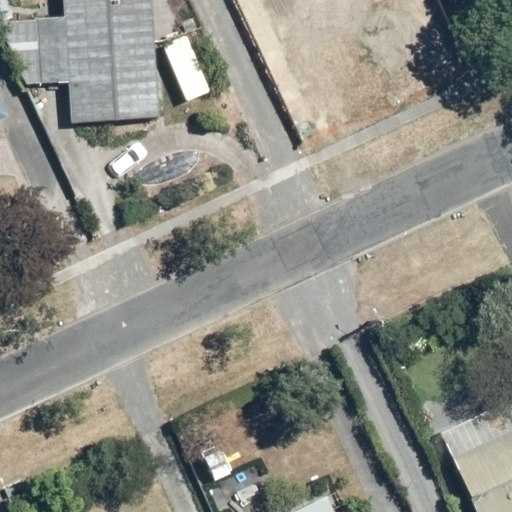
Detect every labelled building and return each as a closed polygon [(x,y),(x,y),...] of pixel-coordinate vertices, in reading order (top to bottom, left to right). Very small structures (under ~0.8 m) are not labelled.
[(152,0),(61,0),(62,13),(0,13),(0,29),(22,81),(65,81),(65,122),(106,122),(106,111),(154,110),(152,0)] [(361,0),(274,0),(274,23),(361,26),(361,0)] [(190,35),(159,46),(178,101),(209,90),(190,35)] [(511,511),(511,418),(444,448),(471,511),(511,511)] [(336,511),(328,494),(289,511),(336,511)]
